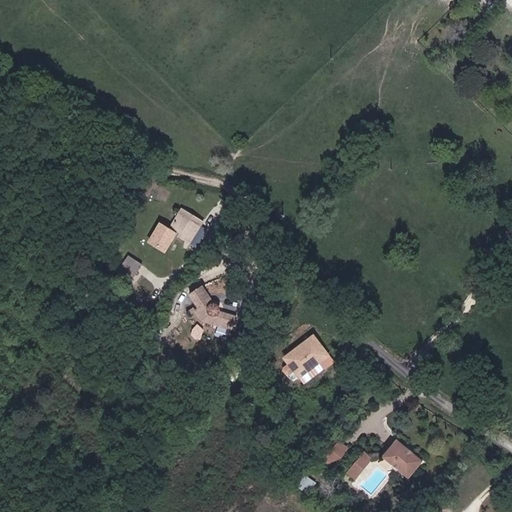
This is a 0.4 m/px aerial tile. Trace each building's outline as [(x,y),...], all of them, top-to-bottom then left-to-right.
[(177,211),(198,224),(201,220),(179,208),(177,211)] [(198,224),(177,211),(167,227),(196,246),(207,230),(198,224)] [(128,254),(120,266),(131,274),(139,262),(128,254)] [(171,261),(164,270),(172,276),(179,267),(171,261)] [(189,292),(200,318),(227,328),(232,315),(209,305),(201,286),(189,292)] [(313,335),(284,356),(298,376),(320,360),(325,368),(332,363),(313,335)] [(338,465),(347,445),(333,439),(324,459),(338,465)] [(397,440),(388,450),(416,472),(424,462),(397,440)] [(409,480),(416,472),(388,450),(382,456),(409,480)] [(372,459),(364,452),(359,458),(368,464),(372,459)] [(355,479),(368,464),(359,458),(347,472),(355,479)] [(302,472),(295,482),(308,492),(315,482),(302,472)]
